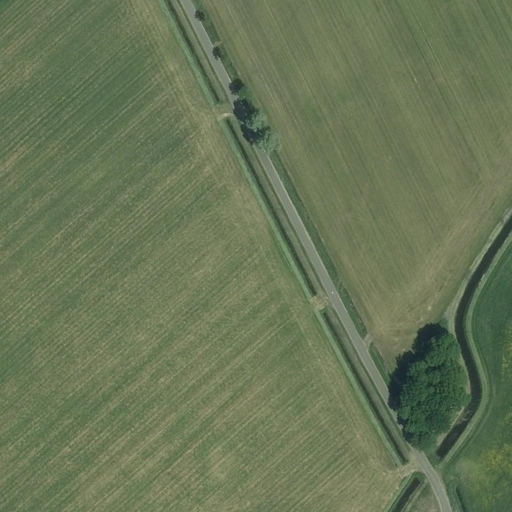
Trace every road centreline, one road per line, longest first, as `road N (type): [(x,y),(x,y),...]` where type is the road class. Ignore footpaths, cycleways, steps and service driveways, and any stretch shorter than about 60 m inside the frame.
road 1 (unclassified): [(447,511),(184,0)]
road 2 (track): [(511,242),(470,325),(487,401),(432,477)]
